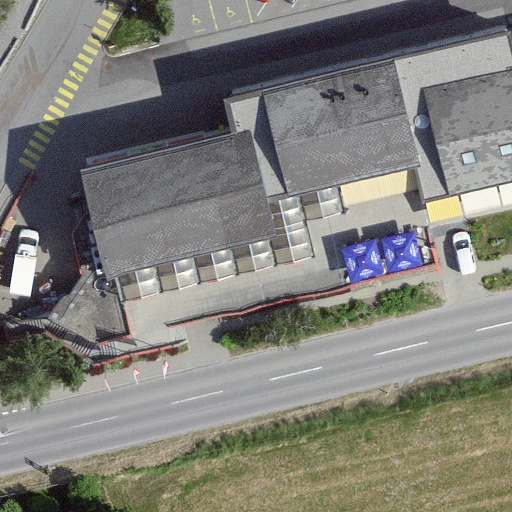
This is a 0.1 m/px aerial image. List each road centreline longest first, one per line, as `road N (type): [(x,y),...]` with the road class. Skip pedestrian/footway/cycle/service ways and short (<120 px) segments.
road 1 (tertiary): [(511,317),(0,444)]
road 2 (residential): [(79,0),(0,142)]
